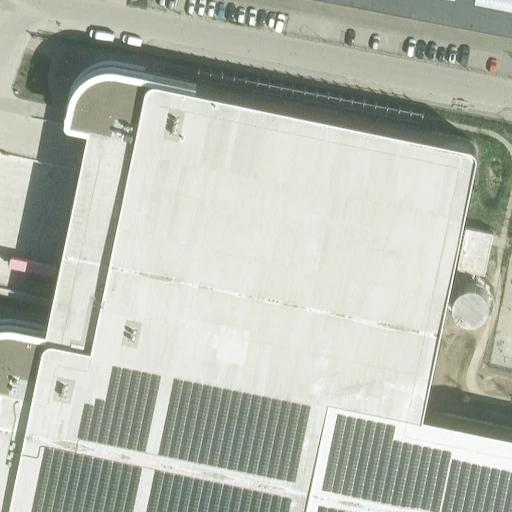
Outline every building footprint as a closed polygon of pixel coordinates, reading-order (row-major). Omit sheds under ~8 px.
[(355,0),(407,10),(408,0),(355,0)] [(511,30),(511,0),(408,0),(407,10),(511,30)] [(0,511),(511,511),(511,426),(423,408),(476,150),(477,147),(476,143),(474,141),(471,139),(468,138),(144,70),(145,67),(119,61),(113,60),(107,61),(101,61),(95,63),(89,66),(84,69),(80,73),(76,78),(73,83),(70,88),(69,94),(65,110),(89,115),(46,325),(16,319),(10,319),(4,319),(0,319),(0,511)] [(466,224),(457,265),(484,271),(493,230),(466,224)] [(460,314),(468,317),(477,317),(484,313),(489,306),(491,298),(489,289),(483,283),(475,279),(467,280),(459,284),(454,291),(452,299),(454,307),(460,314)]
